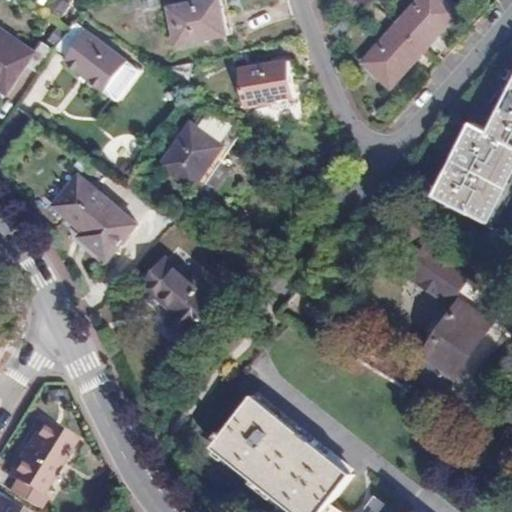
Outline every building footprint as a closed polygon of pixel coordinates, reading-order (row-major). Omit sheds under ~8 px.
[(218,0),(197,0),(169,7),(177,45),(226,33),(218,0)] [(420,0),(399,24),(427,50),(462,12),(449,0),(420,0)] [(144,71),(78,24),(74,30),(58,51),(71,60),(69,64),(122,101),(144,71)] [(393,88),(427,50),(399,24),(364,63),(393,88)] [(41,74),(58,51),(47,45),(39,56),(0,27),(0,89),(9,96),(31,67),(41,74)] [(238,51),(242,69),(282,59),(277,42),(238,51)] [(242,69),(239,69),(248,108),(295,97),(287,58),(282,59),(242,69)] [(194,62),(165,68),(189,85),(194,62)] [(495,134),(511,101),(511,84),(479,125),(495,134)] [(224,154),(246,123),(213,100),(169,162),(201,185),(214,194),(235,163),(224,154)] [(511,101),(495,134),(479,125),(444,196),(478,212),(479,209),(497,219),(511,189),(511,101)] [(138,223),(80,176),(56,207),(86,231),(82,237),(109,259),(138,223)] [(208,201),(214,194),(201,185),(196,194),(208,201)] [(437,340),(423,360),(451,379),(454,380),(491,324),(506,333),(511,324),(511,300),(491,285),(490,287),(471,274),(472,272),(458,263),(460,261),(444,250),(443,252),(430,243),(411,270),(425,280),(423,282),(438,292),(440,290),(461,304),(450,322),(439,315),(433,317),(426,326),(426,332),(437,340)] [(222,303),(168,260),(145,288),(176,313),(169,323),(192,341),(222,303)] [(468,390),(506,333),(491,324),(454,380),(454,381),(468,390)] [(451,379),(423,360),(415,373),(443,392),(451,379)] [(326,511),(353,478),(257,399),(217,450),(294,511),(326,511)] [(15,477),(7,488),(36,507),(43,495),(39,493),(71,442),(38,420),(7,472),(15,477)] [(511,453),(499,446),(489,461),(510,473),(511,470),(511,453)] [(380,511),(386,504),(354,479),(329,511),(330,511),(380,511)] [(0,511),(23,511),(0,496),(0,511)]
